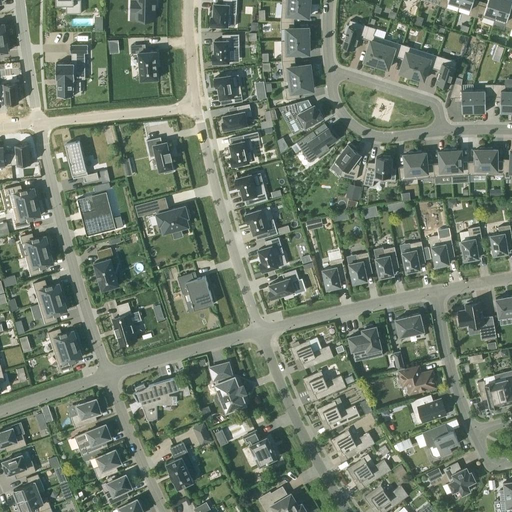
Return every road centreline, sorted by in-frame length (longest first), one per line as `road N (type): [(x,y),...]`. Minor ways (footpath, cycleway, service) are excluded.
road 1 (residential): [(40,124),(109,375)]
road 2 (residential): [(197,108),(261,330)]
road 3 (residential): [(349,511),(305,439),(261,330)]
road 4 (residential): [(261,330),(436,291)]
road 5 (residential): [(109,375),(261,330)]
road 6 (residential): [(40,124),(197,108)]
road 7 (residential): [(330,70),(333,98),(353,126),(389,136),(443,131)]
road 8 (residential): [(109,375),(165,511)]
road 9 (residential): [(474,432),(436,291)]
road 10 (residential): [(330,70),(428,101),(443,131)]
road 11 (residential): [(19,0),(40,124)]
